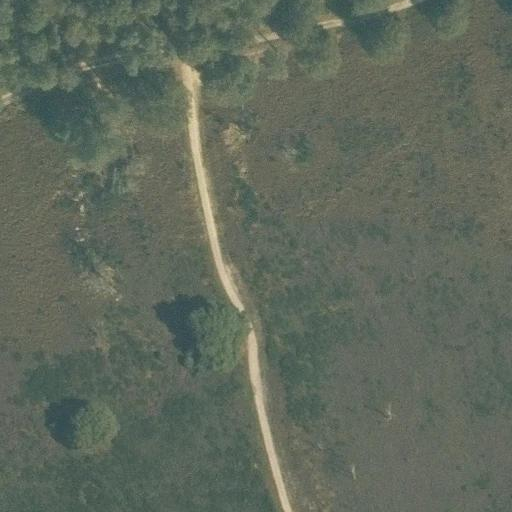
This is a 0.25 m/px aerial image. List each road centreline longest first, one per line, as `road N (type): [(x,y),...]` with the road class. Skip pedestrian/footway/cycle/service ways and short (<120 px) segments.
road 1 (track): [(183,54),(216,253),(248,333),(288,511)]
road 2 (track): [(0,105),(107,62),(256,40),(421,0)]
